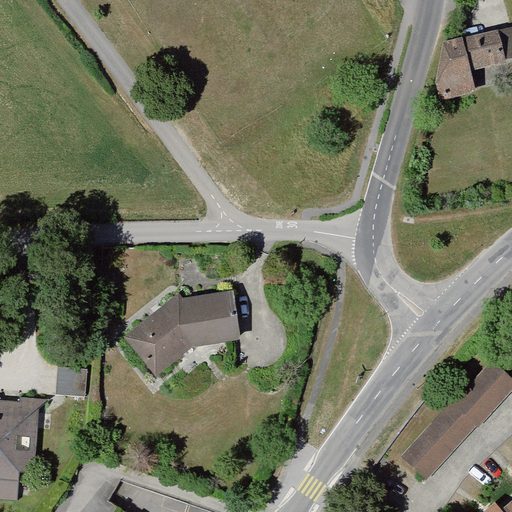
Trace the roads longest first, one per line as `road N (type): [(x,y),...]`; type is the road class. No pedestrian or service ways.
road 1 (residential): [(372,240),(228,231),(0,244)]
road 2 (tertiary): [(372,240),(432,0)]
road 3 (tertiary): [(435,327),(296,511)]
road 4 (residential): [(511,421),(428,511)]
